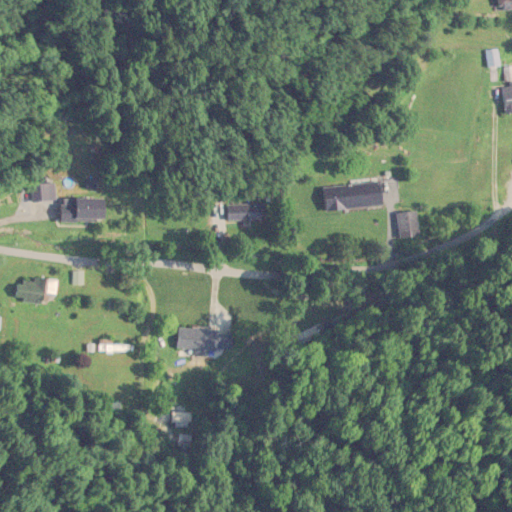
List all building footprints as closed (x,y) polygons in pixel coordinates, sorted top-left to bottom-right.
[(511,0),(496,0),(496,11),(511,11),(511,0)] [(383,206),(380,180),(324,187),(327,213),(383,206)] [(31,186),(33,202),(54,200),(52,184),(31,186)] [(62,200),(62,222),(100,222),(100,200),(62,200)] [(226,204),(226,221),(264,221),(264,204),(226,204)] [(418,236),(416,211),(397,212),(398,237),(418,236)] [(178,326),(175,349),(226,355),(229,332),(178,326)]
